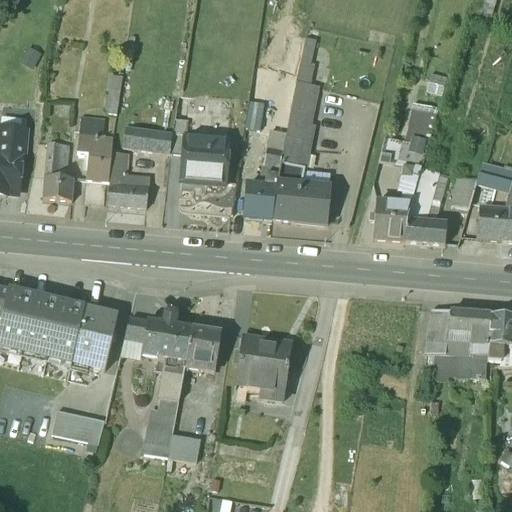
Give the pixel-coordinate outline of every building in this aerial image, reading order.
[(497,0),(477,0),(473,18),(491,23),(497,0)] [(306,43),(295,87),(310,91),(321,47),(306,43)] [(22,69),(33,75),(40,61),(29,55),(22,69)] [(441,101),(445,85),(432,81),(428,98),(441,101)] [(107,96),(119,98),(120,83),(110,82),(107,96)] [(310,91),(295,87),(287,126),(310,131),(310,130),(317,93),(310,91)] [(119,98),(107,96),(103,119),(115,121),(119,98)] [(430,114),(412,109),(408,128),(415,130),(412,143),(422,146),(430,114)] [(262,112),(247,110),(243,134),(258,136),(262,112)] [(70,116),(62,114),(61,121),(63,122),(62,134),(69,135),(70,116)] [(103,126),(80,124),(76,160),(87,161),(84,187),(86,187),(104,189),(107,190),(111,145),(101,144),(103,126)] [(172,139),(170,159),(183,161),(185,143),(187,143),(188,126),(173,125),(172,139)] [(278,174),(275,188),(300,190),(312,130),(310,130),(310,131),(287,126),(284,141),(278,174)] [(25,137),(0,134),(0,161),(19,163),(22,163),(25,137)] [(172,139),(123,134),(121,152),(121,154),(130,155),(170,159),(172,139)] [(284,141),(269,138),(262,171),(278,174),(284,141)] [(187,143),(185,143),(183,161),(180,188),(205,190),(205,188),(223,190),(222,191),(223,191),(228,147),(187,143)] [(400,147),(383,144),(377,167),(395,170),(400,147)] [(67,153),(54,151),(55,145),(48,145),(47,150),(42,206),(70,209),(72,186),(64,185),(67,153)] [(425,154),(404,149),(405,148),(400,147),(395,170),(401,171),(401,170),(418,172),(420,172),(425,154)] [(121,152),(111,150),(107,193),(123,193),(126,169),(128,169),(130,155),(121,154),(121,152)] [(19,163),(0,161),(0,202),(5,203),(5,200),(16,201),(19,163)] [(418,172),(401,170),(401,171),(399,181),(417,183),(419,176),(420,172),(418,172)] [(278,174),(262,171),(258,192),(246,191),(243,222),(271,225),(274,194),(275,188),(278,174)] [(505,177),(480,171),(478,179),(475,187),(474,191),(494,196),(508,200),(511,189),(502,187),(505,177)] [(478,179),(452,173),(449,183),(458,185),(459,184),(475,187),(478,179)] [(439,180),(419,176),(417,183),(413,198),(430,202),(433,192),(435,192),(439,180)] [(399,209),(375,207),(374,219),(369,218),(368,226),(373,226),(371,246),(402,248),(404,227),(413,198),(417,183),(399,181),(397,197),(401,198),(399,209)] [(475,187),(459,184),(458,185),(453,212),(467,215),(474,191),(475,187)] [(506,207),(503,217),(500,248),(511,248),(511,184),(508,200),(506,207)] [(104,189),(86,187),(84,210),(102,212),(104,189)] [(300,190),(275,188),(274,194),(271,225),(326,231),(330,193),(300,190)] [(147,195),(124,193),(123,193),(107,193),(106,212),(145,215),(147,195)] [(508,200),(494,196),(489,216),(477,215),(475,246),(500,248),(503,217),(506,207),(508,200)] [(430,202),(413,198),(404,227),(402,248),(443,251),(445,230),(423,228),(430,202)] [(0,323),(4,324),(10,298),(0,296),(0,323)] [(0,339),(0,352),(22,358),(34,304),(10,298),(4,324),(0,339)] [(22,358),(46,363),(58,309),(34,304),(22,358)] [(84,315),(58,309),(46,363),(71,369),(84,315)] [(116,322),(84,315),(71,369),(104,377),(116,322)] [(161,329),(145,327),(142,347),(140,361),(164,365),(185,368),(190,334),(174,331),(175,321),(174,317),(166,316),(163,319),(161,329)] [(448,317),(430,316),(426,346),(468,349),(469,340),(445,338),(448,317)] [(489,321),(448,317),(445,338),(469,340),(468,349),(486,351),(489,321)] [(511,348),(511,322),(489,321),(486,351),(485,363),(478,362),(478,367),(486,368),(486,367),(489,367),(499,367),(500,359),(506,360),(507,354),(507,353),(511,353),(511,349),(511,348)] [(145,327),(128,324),(123,344),(142,347),(145,327)] [(220,339),(190,334),(185,368),(184,374),(201,377),(202,370),(214,372),(220,339)] [(290,350),(241,342),(234,390),(259,394),(258,403),(281,407),(290,350)] [(468,349),(426,346),(424,360),(432,361),(443,361),(468,362),(468,349)] [(511,355),(507,354),(506,360),(500,359),(499,367),(489,367),(490,372),(511,371),(511,348),(511,349),(511,353),(511,355)] [(443,361),(432,361),(431,385),(444,385),(444,374),(478,375),(478,367),(478,362),(443,361)] [(185,368),(164,365),(157,403),(158,404),(177,407),(183,374),(184,374),(185,368)] [(177,407),(158,404),(157,415),(175,418),(177,407)] [(157,415),(151,414),(143,459),(167,463),(171,442),(175,418),(157,415)] [(103,428),(57,417),(51,438),(98,449),(103,428)] [(199,446),(171,442),(167,463),(195,468),(199,446)]
